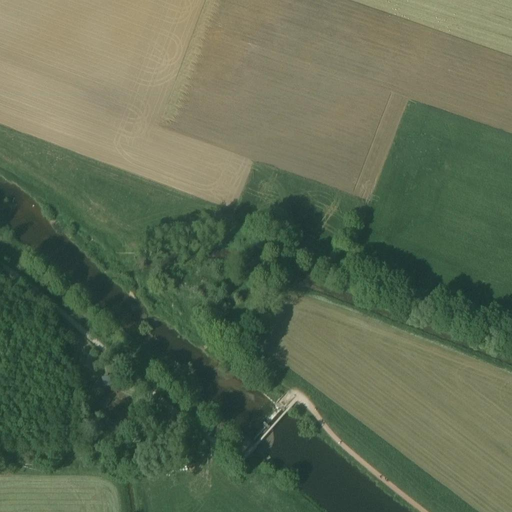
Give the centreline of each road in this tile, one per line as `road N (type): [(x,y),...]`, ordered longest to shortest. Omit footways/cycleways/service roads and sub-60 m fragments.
road 1 (track): [(0,265),(190,424)]
road 2 (track): [(511,336),(349,276),(299,244),(289,248)]
